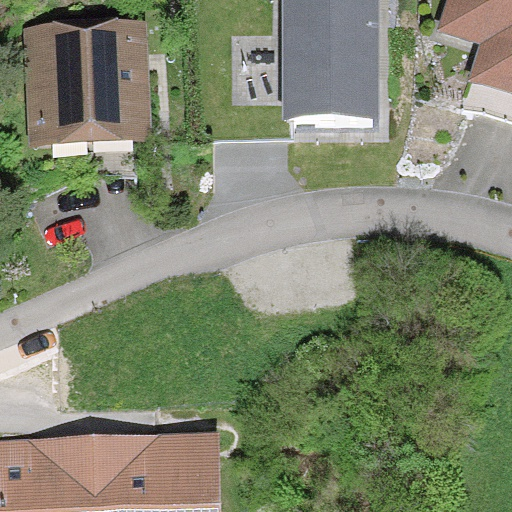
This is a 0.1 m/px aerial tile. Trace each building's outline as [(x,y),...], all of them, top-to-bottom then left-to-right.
[(476,83),(468,109),(511,122),(511,0),(455,0),(445,31),(511,52),(511,68),(504,92),(476,83)] [(368,131),(368,5),(286,4),(286,131),(368,131)] [(126,45),(37,49),(41,139),(130,135),(126,45)] [(90,511),(211,511),(210,471),(129,472),(128,447),(90,448),(90,473),(90,511)] [(0,511),(90,511),(90,473),(90,448),(51,448),(52,474),(0,475),(0,511)]
